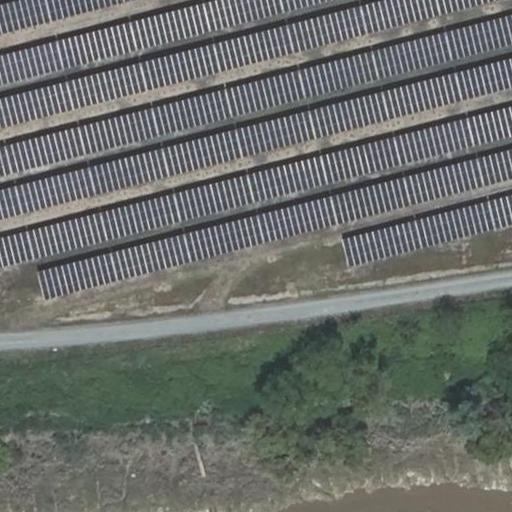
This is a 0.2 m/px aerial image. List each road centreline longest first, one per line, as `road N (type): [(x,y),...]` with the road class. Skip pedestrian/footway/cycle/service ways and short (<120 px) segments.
road 1 (track): [(511,3),(0,135)]
road 2 (track): [(511,96),(0,226)]
road 3 (track): [(0,342),(511,278)]
road 4 (track): [(206,320),(243,258),(511,188)]
road 5 (track): [(0,43),(166,0)]
